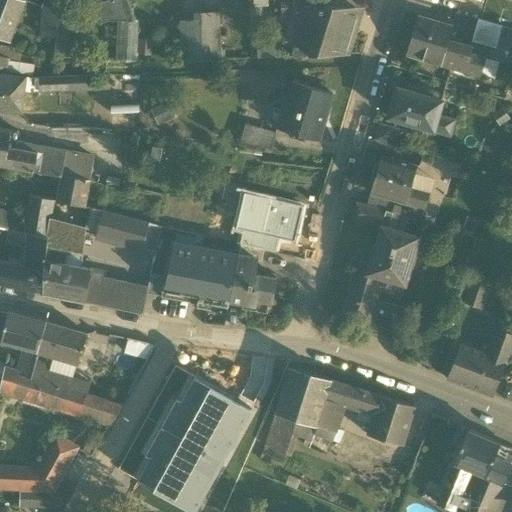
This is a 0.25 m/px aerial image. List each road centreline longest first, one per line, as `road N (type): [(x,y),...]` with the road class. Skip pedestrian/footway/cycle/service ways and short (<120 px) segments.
road 1 (residential): [(295,348),(394,0)]
road 2 (residential): [(295,348),(511,423)]
road 3 (residential): [(74,511),(174,333)]
road 4 (residential): [(0,297),(174,333)]
road 5 (residential): [(174,333),(295,348)]
